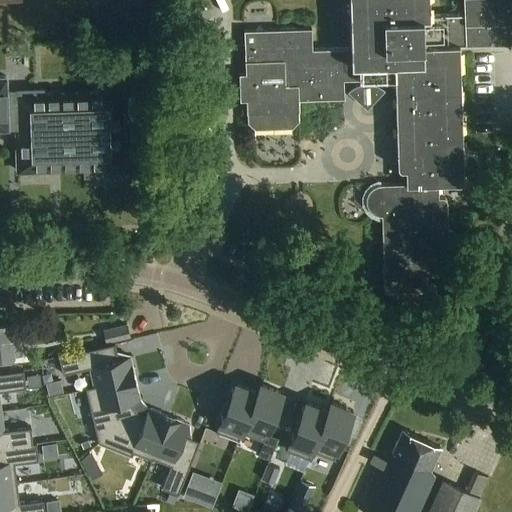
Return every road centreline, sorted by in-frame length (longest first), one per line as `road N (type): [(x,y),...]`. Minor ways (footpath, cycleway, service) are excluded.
road 1 (tertiary): [(0,275),(96,272),(191,284),(460,392),(511,403)]
road 2 (unknown): [(224,184),(336,148),(379,94)]
road 3 (track): [(329,511),(401,370)]
